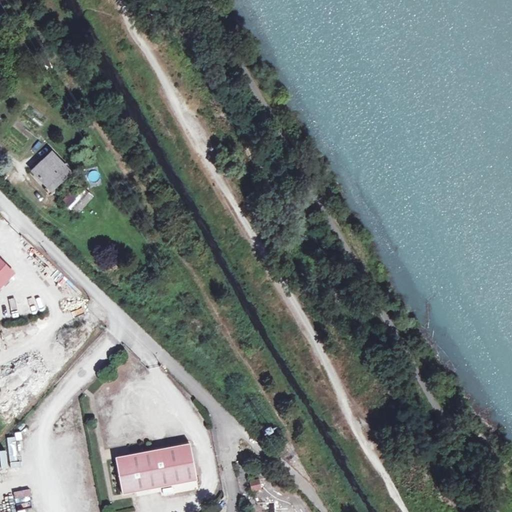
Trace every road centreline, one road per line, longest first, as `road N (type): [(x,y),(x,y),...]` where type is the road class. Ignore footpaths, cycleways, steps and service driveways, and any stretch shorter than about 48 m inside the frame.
road 1 (track): [(403,511),(117,0)]
road 2 (unclassified): [(122,321),(326,511)]
road 3 (unclassified): [(0,450),(45,421),(122,321)]
road 4 (unclassified): [(0,200),(122,321)]
